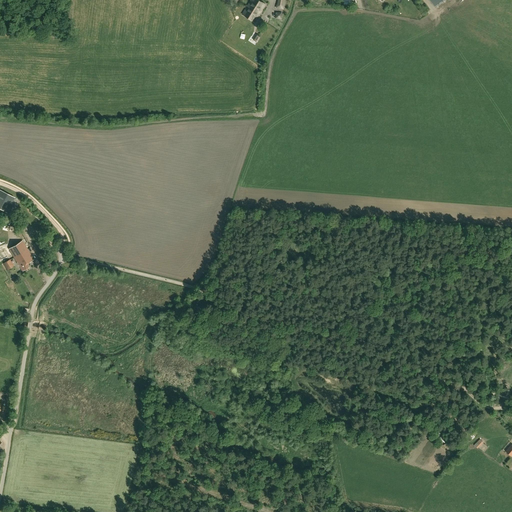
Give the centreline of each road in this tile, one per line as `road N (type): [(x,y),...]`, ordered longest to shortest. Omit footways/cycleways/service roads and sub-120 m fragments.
road 1 (unclassified): [(499,408),(317,330),(233,310),(190,286),(63,256)]
road 2 (unclassified): [(0,495),(33,308),(63,256)]
